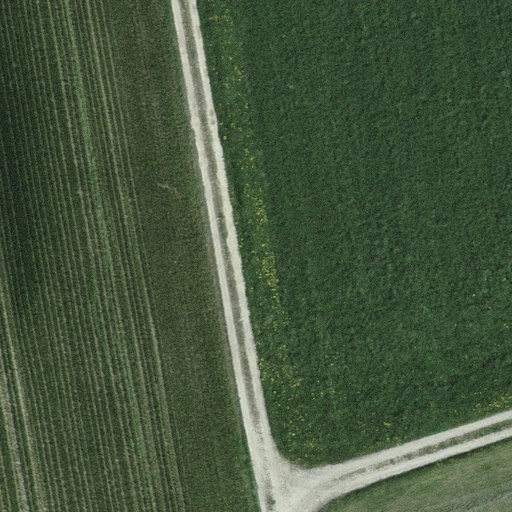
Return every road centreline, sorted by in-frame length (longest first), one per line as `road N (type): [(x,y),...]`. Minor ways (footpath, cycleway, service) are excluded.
road 1 (track): [(270,510),(178,0)]
road 2 (track): [(270,510),(511,431)]
